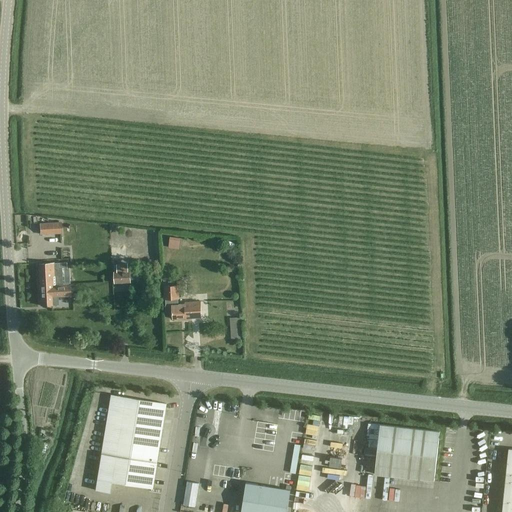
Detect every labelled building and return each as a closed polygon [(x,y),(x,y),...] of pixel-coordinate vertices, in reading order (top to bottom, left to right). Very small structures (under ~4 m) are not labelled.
[(60,222),(40,223),(40,234),(61,233),(60,222)] [(65,262),(38,263),(40,305),(57,304),(57,296),(63,296),(63,292),(69,291),(68,268),(66,268),(65,262)] [(115,272),(114,272),(115,283),(130,282),(130,279),(139,279),(138,268),(127,268),(127,263),(117,264),(117,265),(115,265),(115,272)] [(172,319),(201,317),(200,301),(184,302),(184,304),(179,304),(179,298),(179,285),(185,285),(185,280),(177,281),(177,285),(165,286),(165,299),(166,299),(167,305),(166,305),(166,312),(172,311),(172,319)] [(120,305),(128,304),(126,287),(118,288),(120,305)] [(240,317),(230,318),(231,333),(241,332),(240,317)] [(110,395),(96,479),(94,490),(109,492),(111,482),(152,488),(166,404),(110,395)] [(380,425),(374,474),(434,481),(440,431),(380,425)] [(336,445),(336,451),(350,451),(350,432),(333,431),(332,445),(336,445)] [(511,511),(511,449),(508,449),(502,511),(511,511)] [(293,453),(290,472),(296,473),(299,454),(293,453)] [(342,465),(349,466),(350,461),(330,459),(329,471),(341,472),(342,465)] [(372,494),(373,480),(361,480),(360,493),(372,494)] [(246,482),(240,511),(286,511),(290,490),(246,482)] [(200,511),(206,511),(208,501),(185,497),(183,509),(200,511)]
